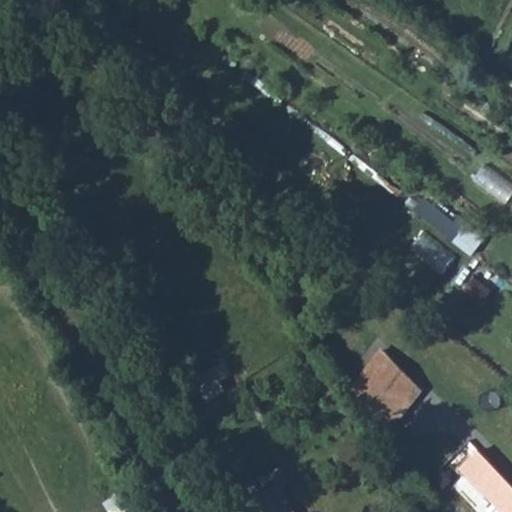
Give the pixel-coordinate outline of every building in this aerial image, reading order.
[(509,199),(511,193),(511,180),(486,163),(476,177),(509,199)] [(466,290),(483,302),(491,290),(474,278),(466,290)] [(353,390),(386,434),(421,389),(383,350),(353,390)] [(234,388),(223,362),(197,373),(208,398),(234,388)] [(511,511),(511,485),(483,455),(465,472),(502,511),(511,511)] [(292,511),(278,483),(258,494),(267,511),(292,511)]
